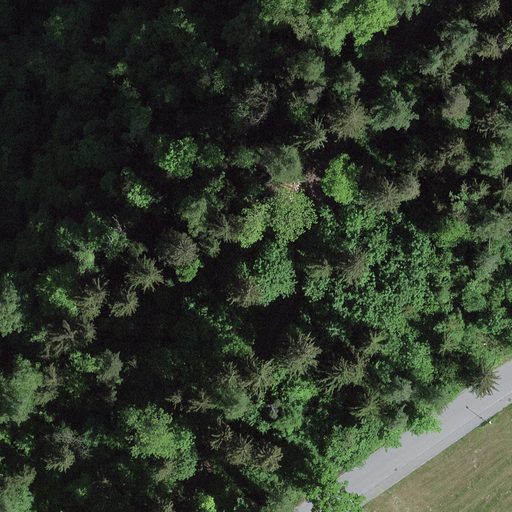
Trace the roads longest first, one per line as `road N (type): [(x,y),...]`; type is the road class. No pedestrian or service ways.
road 1 (track): [(192,511),(307,251),(344,114),(429,0)]
road 2 (residential): [(312,511),(511,375)]
